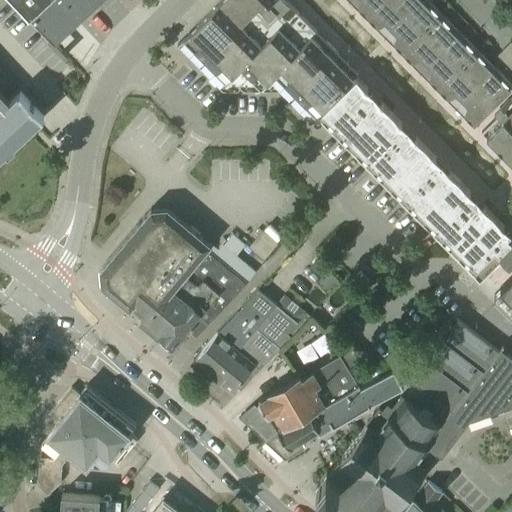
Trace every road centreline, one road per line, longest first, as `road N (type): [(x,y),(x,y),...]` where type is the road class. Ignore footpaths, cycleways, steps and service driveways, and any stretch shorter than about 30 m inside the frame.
road 1 (residential): [(511,340),(441,272),(417,268),(280,135),(203,125),(129,55)]
road 2 (residential): [(24,317),(28,355),(14,470),(20,509)]
road 3 (primary): [(268,511),(137,387)]
road 4 (residential): [(73,212),(99,103),(129,55)]
road 5 (primary): [(137,387),(37,289)]
road 6 (primary): [(24,317),(137,387)]
